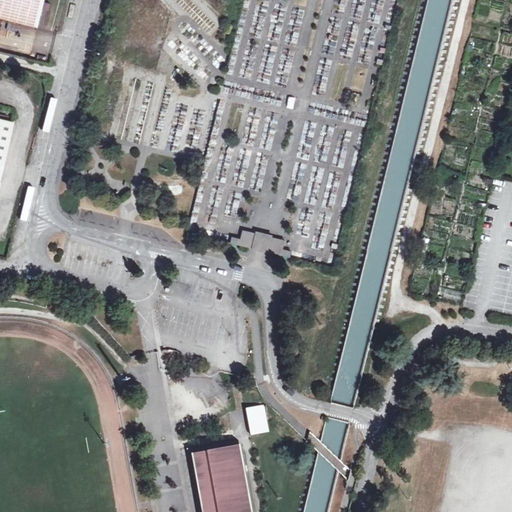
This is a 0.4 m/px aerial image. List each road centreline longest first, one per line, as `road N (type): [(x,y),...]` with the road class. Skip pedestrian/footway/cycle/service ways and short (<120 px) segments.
road 1 (unclassified): [(155,251),(254,277),(268,298),(277,384),(302,404),(376,421)]
road 2 (unclassified): [(91,0),(43,189)]
road 3 (residential): [(376,421),(414,343),(438,328),(511,337)]
road 4 (unclassified): [(35,255),(56,272),(135,292),(149,278),(155,251)]
